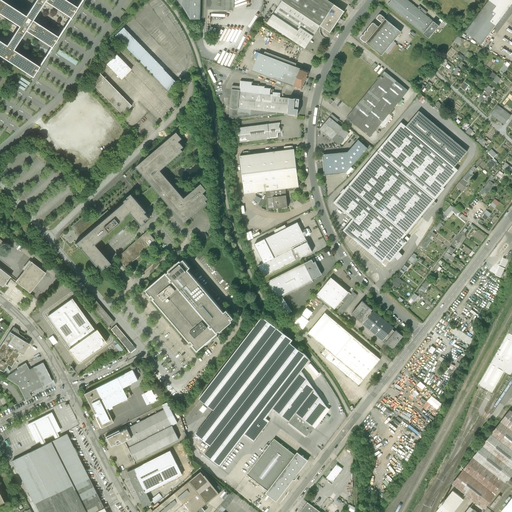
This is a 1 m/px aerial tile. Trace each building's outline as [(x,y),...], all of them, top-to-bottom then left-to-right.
[(78,8),(65,0),(35,0),(25,16),(0,0),(0,14),(18,26),(6,45),(0,41),(0,56),(32,77),(39,67),(13,50),(25,31),(52,48),(58,37),(32,20),(45,1),(71,18),(78,8)] [(176,0),(182,7),(190,20),(200,20),(200,0),(176,0)] [(231,11),(231,0),(210,0),(210,10),(231,11)] [(282,0),(282,1),(320,26),(321,27),(323,28),(324,29),(330,33),(339,20),(344,12),(325,0),(282,0)] [(418,5),(416,8),(406,0),(391,0),(387,6),(427,39),(438,26),(424,14),(426,12),(418,5)] [(511,3),(511,0),(488,0),(465,32),(481,45),(511,3)] [(315,34),(320,26),(282,1),(267,24),(305,49),(314,36),(315,34)] [(381,22),(378,27),(373,23),(372,24),(367,29),(368,31),(366,31),(364,33),(365,35),(363,35),(361,38),(361,39),(364,42),(367,41),(366,43),(381,55),(401,32),(385,19),(384,19),(384,18),(380,15),(379,15),(377,17),(377,19),(381,22)] [(123,28),(115,36),(168,91),(177,83),(123,28)] [(59,50),(58,53),(76,64),(77,62),(72,58),(59,50)] [(259,52),(252,70),(302,89),(308,71),(295,66),(296,63),(266,52),(264,55),(259,52)] [(116,55),(106,64),(121,80),(131,70),(116,55)] [(385,71),(346,118),(370,137),(408,90),(385,71)] [(489,77),(498,83),(502,78),(493,72),(489,77)] [(99,73),(89,82),(122,115),(131,106),(99,73)] [(241,81),(240,86),(240,91),(270,94),(271,89),(265,88),(265,86),(252,85),(252,82),(241,81)] [(467,90),(470,85),(465,81),(461,86),(467,90)] [(232,85),(230,108),(238,108),(240,91),(240,86),(232,85)] [(277,112),(289,113),(290,98),(280,97),(273,96),(273,95),(270,94),(240,91),(238,108),(277,112)] [(482,95),(477,100),(481,103),(485,98),(482,95)] [(300,99),(290,98),(289,113),(299,114),(300,99)] [(498,105),(491,114),(504,124),(511,115),(498,105)] [(277,114),(277,112),(238,108),(230,108),(229,118),(236,119),(277,114)] [(469,150),(420,110),(407,126),(402,121),(334,202),(347,214),(346,217),(349,220),(351,217),(353,219),(343,230),(382,263),(386,258),(391,262),(396,257),(398,260),(403,255),(399,251),(407,241),(403,238),(432,204),(434,206),(437,202),(435,200),(445,187),(444,186),(459,169),(456,166),(469,150)] [(332,115),(330,118),(337,123),(339,120),(332,115)] [(337,123),(330,118),(320,130),(340,145),(349,133),(337,123)] [(238,128),(240,142),(278,138),(278,132),(281,131),(280,122),(238,128)] [(469,128),(466,132),(472,136),(475,132),(469,128)] [(177,132),(136,167),(143,174),(153,186),(161,196),(184,223),(190,217),(205,205),(208,202),(206,200),(208,198),(203,193),(207,190),(201,184),(184,198),(160,170),(183,151),(181,149),(184,146),(179,141),(182,138),(177,132)] [(482,136),(477,140),(483,146),(487,142),(482,136)] [(359,139),(348,152),(324,154),(325,174),(347,172),(368,147),(359,139)] [(495,158),(498,154),(492,148),(488,152),(495,158)] [(240,156),(245,193),(265,191),(286,188),(300,187),(295,149),(240,156)] [(468,174),(471,176),(478,168),(474,165),(456,186),(462,191),(469,182),(465,178),(468,174)] [(497,174),(501,177),(505,173),(501,169),(497,174)] [(484,196),(495,184),(491,180),(480,192),(484,196)] [(153,186),(137,200),(145,210),(161,196),(153,186)] [(286,188),(265,191),(268,209),(288,207),(286,188)] [(82,237),(74,243),(94,267),(97,264),(101,269),(103,268),(102,267),(103,265),(105,267),(109,264),(98,250),(135,218),(142,226),(146,222),(144,220),(146,219),(146,220),(149,218),(145,213),(146,211),(145,210),(137,200),(131,193),(111,212),(82,237)] [(495,198),(491,205),(496,208),(500,202),(495,198)] [(444,220),(447,216),(450,218),(454,212),(457,214),(460,211),(450,204),(441,217),(444,220)] [(82,237),(111,212),(108,209),(102,214),(97,219),(94,216),(89,221),(84,215),(72,226),(82,237)] [(482,216),(486,220),(492,213),(487,210),(482,216)] [(276,234),(265,239),(268,246),(263,248),(266,254),(271,251),(275,258),(269,261),(258,266),(264,277),(313,252),(298,223),(287,228),(285,225),(274,230),(276,234)] [(462,230),(452,245),(459,249),(468,235),(462,230)] [(433,235),(434,234),(430,231),(420,245),(426,249),(435,237),(433,235)] [(117,258),(125,268),(156,241),(147,232),(117,258)] [(449,259),(455,249),(451,246),(444,256),(449,259)] [(271,251),(266,254),(269,261),(275,258),(271,251)] [(402,278),(412,263),(415,264),(420,258),(413,253),(398,275),(402,278)] [(166,273),(145,290),(150,296),(152,295),(154,298),(153,299),(189,342),(191,341),(194,344),(192,345),(197,351),(218,334),(217,333),(220,330),(220,331),(232,321),(231,320),(234,318),(227,310),(224,312),(188,270),(190,267),(183,259),(181,262),(180,260),(168,270),(169,271),(166,273)] [(312,259),(268,281),(277,299),(313,281),(312,279),(322,274),(316,262),(314,263),(312,259)] [(16,281),(31,293),(46,273),(32,262),(16,281)] [(0,284),(3,287),(7,282),(11,277),(0,268),(0,284)] [(426,292),(435,275),(430,272),(421,289),(426,292)] [(330,278),(316,295),(334,310),(341,301),(348,293),(330,278)] [(350,295),(348,293),(341,301),(343,303),(334,314),(338,317),(356,296),(352,293),(350,295)] [(282,299),(288,313),(291,312),(286,298),(282,299)] [(72,299),(48,317),(61,335),(74,354),(79,361),(104,343),(72,299)] [(95,301),(90,305),(108,327),(113,322),(95,301)] [(373,310),(362,301),(351,314),(362,323),(372,311),(373,310)] [(392,328),(372,311),(362,323),(361,324),(382,341),(384,338),(391,330),(392,328)] [(474,315),(468,312),(464,318),(470,322),(474,315)] [(324,313),(307,334),(325,349),(362,380),(379,360),(324,313)] [(300,316),(294,324),(302,330),(308,322),(300,316)] [(215,411),(278,329),(262,317),(199,399),(215,411)] [(511,325),(479,385),(482,387),(488,390),(492,393),(504,372),(507,374),(510,376),(511,372),(511,325)] [(111,330),(130,353),(135,348),(116,326),(111,330)] [(12,328),(0,346),(0,372),(2,374),(7,367),(10,369),(18,355),(21,357),(28,346),(20,341),(23,335),(13,329),(12,328)] [(215,411),(197,436),(212,447),(291,344),(294,341),(278,329),(215,411)] [(394,332),(391,330),(384,338),(387,340),(394,332)] [(395,330),(394,332),(387,340),(385,343),(392,350),(403,337),(395,330)] [(55,347),(59,344),(54,335),(49,338),(55,347)] [(212,447),(206,456),(221,467),(245,435),(255,442),(270,423),(266,420),(274,410),(303,372),(311,361),(307,356),(291,344),(212,447)] [(357,385),(362,380),(325,349),(320,354),(357,385)] [(29,393),(52,382),(42,364),(28,371),(26,364),(16,369),(17,371),(9,375),(9,377),(6,378),(19,386),(26,400),(31,397),(29,393)] [(84,394),(101,428),(113,422),(106,408),(121,401),(124,407),(129,404),(126,398),(131,396),(129,391),(124,394),(122,388),(138,380),(133,370),(84,394)] [(328,408),(303,372),(274,410),(291,423),(290,424),(308,437),(315,428),(314,427),(328,408)] [(424,389),(427,386),(421,381),(418,385),(424,389)] [(145,393),(150,404),(157,401),(156,398),(158,397),(157,394),(154,395),(152,390),(145,393)] [(432,395),(428,402),(438,409),(442,402),(432,395)] [(164,410),(106,438),(111,447),(115,444),(116,445),(124,441),(134,461),(180,440),(164,410)] [(511,411),(461,474),(453,484),(484,509),(511,473),(511,411)] [(51,412),(27,425),(36,443),(39,441),(42,446),(44,445),(46,444),(44,439),(53,435),(55,439),(60,437),(57,432),(61,431),(51,412)] [(42,446),(13,460),(38,511),(105,511),(67,434),(60,437),(55,439),(46,444),(44,445),(42,446)] [(269,492),(296,456),(275,440),(270,446),(267,444),(263,449),(265,451),(247,475),(269,492)] [(170,451),(127,473),(144,508),(151,504),(146,494),(182,476),(170,451)] [(269,492),(267,494),(277,502),(294,481),(296,481),(298,478),(298,476),(309,461),(299,453),(296,456),(269,492)] [(337,464),(326,477),(333,482),(343,469),(337,464)] [(198,474),(155,510),(156,511),(206,511),(208,510),(205,506),(216,495),(198,474)] [(453,491),(436,511),(453,511),(464,499),(453,491)] [(218,508),(223,511),(237,495),(232,492),(218,508)] [(154,501),(162,496),(160,493),(152,499),(154,501)] [(511,511),(511,497),(500,511),(511,511)] [(320,511),(307,502),(300,511),(320,511)] [(352,503),(350,508),(357,511),(359,507),(352,503)]
